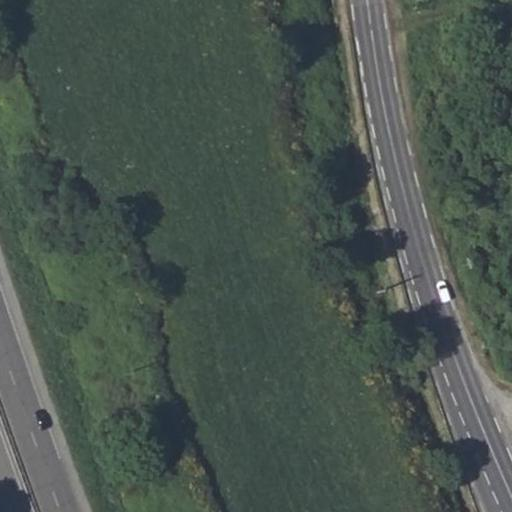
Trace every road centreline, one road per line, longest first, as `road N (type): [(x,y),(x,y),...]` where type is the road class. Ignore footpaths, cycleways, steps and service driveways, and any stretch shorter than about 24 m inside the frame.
road 1 (secondary): [(366,0),(383,127),(407,219),(511,496)]
road 2 (trunk): [(59,511),(0,340)]
